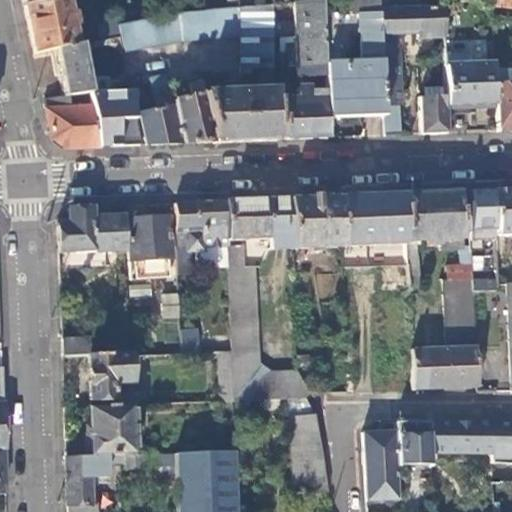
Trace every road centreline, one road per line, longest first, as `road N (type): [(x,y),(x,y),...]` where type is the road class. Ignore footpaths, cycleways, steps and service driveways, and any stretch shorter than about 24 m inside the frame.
road 1 (residential): [(27,178),(511,158)]
road 2 (residential): [(27,178),(37,511)]
road 3 (residential): [(345,511),(339,426),(353,410),(511,408)]
road 4 (residential): [(0,39),(27,178)]
